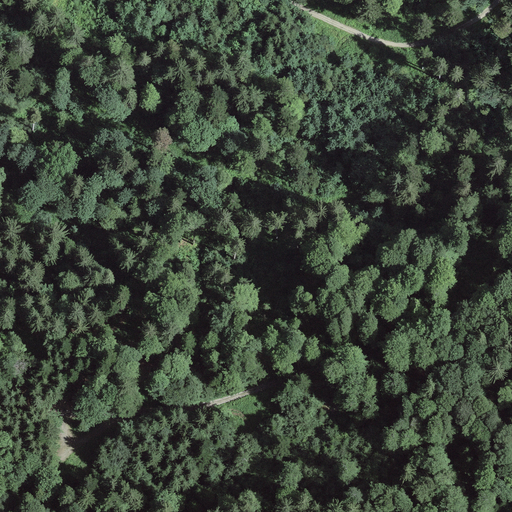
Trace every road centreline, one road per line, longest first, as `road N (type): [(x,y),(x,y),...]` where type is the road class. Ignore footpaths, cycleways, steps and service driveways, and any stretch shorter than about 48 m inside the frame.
road 1 (track): [(69,451),(124,412),(225,403),(293,376)]
road 2 (track): [(511,290),(293,376)]
road 3 (track): [(497,0),(434,39),(402,43),(285,0)]
